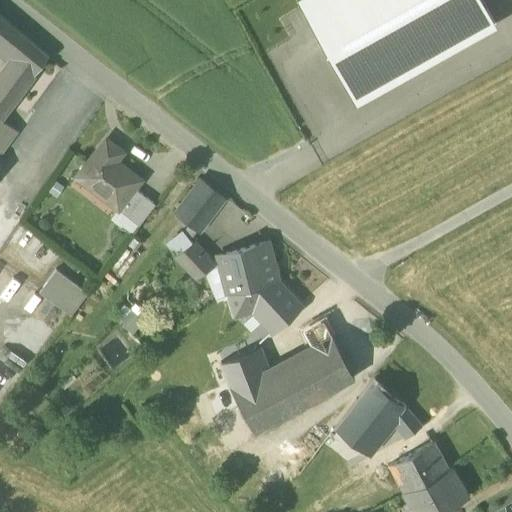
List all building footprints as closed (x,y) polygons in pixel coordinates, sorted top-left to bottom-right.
[(481,0),(297,0),(345,86),(486,7),(481,0)] [(345,86),(355,103),(495,24),(486,7),(345,86)] [(0,44),(14,55),(0,74),(0,100),(10,107),(47,56),(0,17),(0,44)] [(0,118),(1,119),(10,107),(0,100),(0,118)] [(0,155),(17,131),(1,120),(0,120),(0,155)] [(76,177),(117,209),(133,188),(139,180),(115,161),(122,152),(105,139),(76,177)] [(174,214),(196,231),(223,197),(201,179),(174,214)] [(117,209),(128,217),(144,196),(133,188),(117,209)] [(154,204),(144,196),(128,217),(138,225),(154,204)] [(128,217),(117,209),(110,218),(133,233),(138,225),(128,217)] [(174,256),(191,243),(181,230),(164,243),(174,256)] [(218,263),(227,294),(278,280),(268,241),(216,256),(218,263)] [(174,256),(196,278),(204,272),(213,266),(193,245),(191,243),(174,256)] [(215,299),(227,294),(218,263),(213,266),(204,272),(215,299)] [(38,291),(70,314),(87,292),(55,268),(38,291)] [(278,279),(278,280),(227,294),(234,316),(251,310),(271,332),(301,304),(278,279)] [(148,313),(134,302),(118,322),(132,333),(148,313)] [(314,349),(266,373),(230,387),(253,430),(352,378),(323,317),(303,327),(314,349)] [(266,373),(257,348),(221,363),(230,387),(266,373)] [(364,451),(387,422),(401,404),(371,380),(334,428),(355,444),(364,451)] [(419,423),(401,404),(387,422),(399,431),(401,429),(409,435),(419,423)] [(397,481),(403,493),(448,468),(433,439),(388,463),(397,481)] [(360,478),(370,496),(397,481),(388,463),(360,478)] [(452,467),(448,468),(403,493),(413,511),(438,511),(469,496),(452,466),(452,467)]
